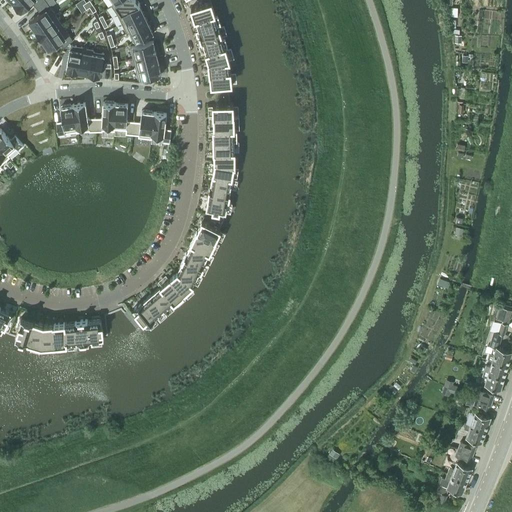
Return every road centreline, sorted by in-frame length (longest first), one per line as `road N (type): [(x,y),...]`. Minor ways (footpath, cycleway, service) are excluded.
road 1 (residential): [(0,288),(56,304),(90,303),(131,286),(159,260),(185,199),(188,93)]
road 2 (residential): [(188,93),(44,95)]
